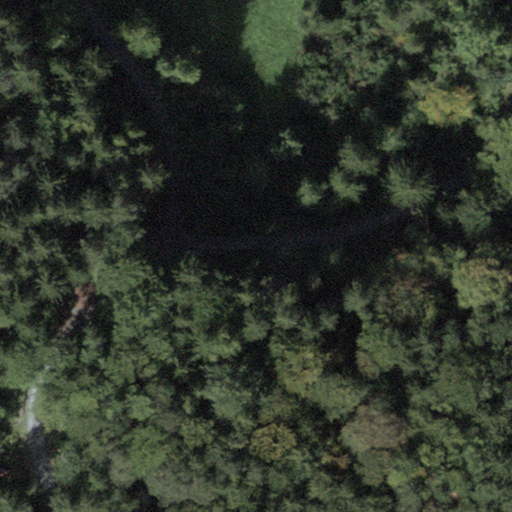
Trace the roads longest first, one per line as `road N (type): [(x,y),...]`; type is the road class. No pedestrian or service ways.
road 1 (track): [(64,511),(39,430),(43,369),(86,304),(181,234),(177,145),(166,115),(81,0)]
road 2 (track): [(181,234),(294,236),(373,220),(503,140),(511,97)]
